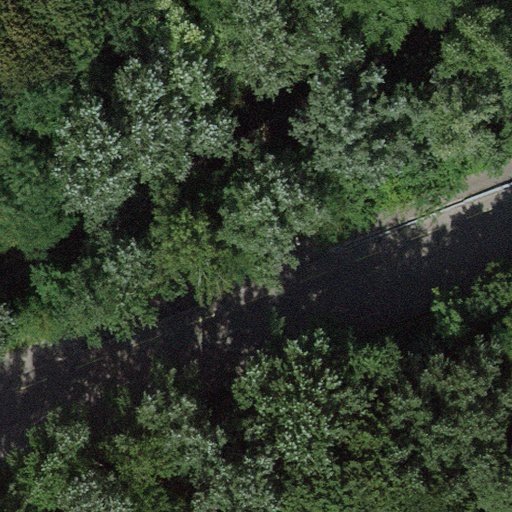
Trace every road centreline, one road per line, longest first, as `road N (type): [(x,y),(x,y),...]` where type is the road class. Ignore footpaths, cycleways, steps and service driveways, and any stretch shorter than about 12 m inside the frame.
road 1 (track): [(0,277),(511,15)]
road 2 (unclassified): [(0,427),(511,232)]
road 3 (track): [(234,0),(303,121)]
